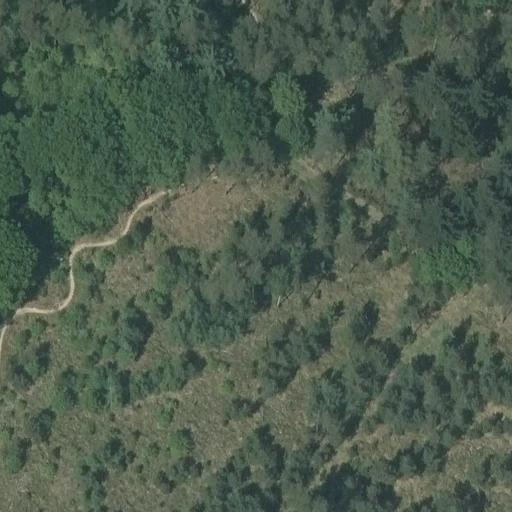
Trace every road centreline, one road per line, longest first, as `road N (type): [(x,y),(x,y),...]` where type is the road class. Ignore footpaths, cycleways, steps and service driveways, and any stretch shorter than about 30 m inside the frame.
road 1 (track): [(0,243),(28,216),(141,156),(452,78),(511,77)]
road 2 (track): [(511,294),(370,211),(265,172),(152,153)]
